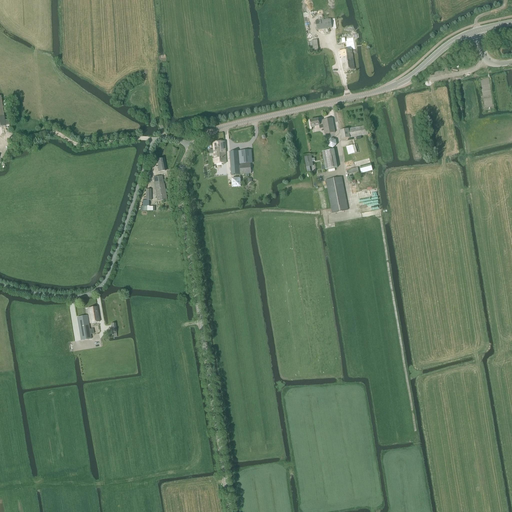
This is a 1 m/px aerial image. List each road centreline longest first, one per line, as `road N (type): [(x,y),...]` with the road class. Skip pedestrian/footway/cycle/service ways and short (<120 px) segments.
road 1 (tertiary): [(231,511),(180,199),(191,147)]
road 2 (tertiary): [(191,147),(222,126),(394,84),(476,31)]
road 3 (unclassified): [(191,147),(165,136),(153,143),(99,290),(71,297),(0,285)]
road 4 (track): [(350,212),(379,213),(419,453)]
road 5 (track): [(344,179),(350,212),(232,214)]
